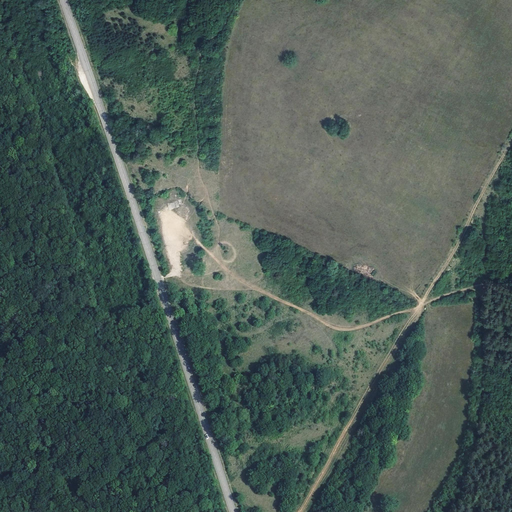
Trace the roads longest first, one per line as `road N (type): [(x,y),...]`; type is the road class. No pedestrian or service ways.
road 1 (unclassified): [(63,0),(232,511)]
road 2 (track): [(299,511),(421,305)]
road 3 (track): [(421,305),(511,140)]
